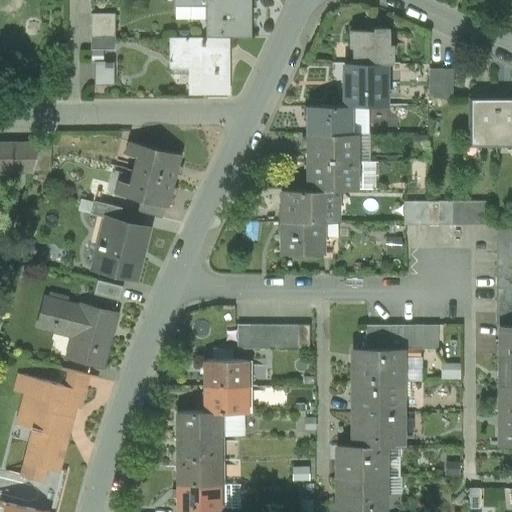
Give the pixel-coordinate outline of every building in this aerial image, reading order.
[(175,0),(175,4),(199,4),(198,0),(208,0),(208,38),(227,38),(249,38),(248,0),(175,0)] [(115,12),(90,12),(90,38),(115,38),(115,12)] [(379,30),(349,30),(349,47),(351,47),(351,63),(384,63),(391,63),(391,45),(387,45),(387,28),(379,28),(379,30)] [(115,38),(90,38),(90,50),(115,50),(115,38)] [(208,38),(171,38),(171,63),(195,63),(195,94),(227,94),(227,38),(208,38)] [(110,83),(110,60),(91,60),(91,83),(110,83)] [(351,63),(344,63),(344,105),(349,105),(384,105),(384,63),(351,63)] [(452,70),(427,70),(427,99),(452,100),(452,70)] [(489,98),(470,98),(470,144),(511,144),(511,98),(504,98),(501,95),(491,95),(489,98)] [(344,105),(307,105),(307,133),(349,133),(349,105),(344,105)] [(349,133),(307,133),(307,161),(351,161),(351,133),(349,133)] [(39,144),(0,143),(0,171),(32,171),(39,144)] [(51,171),(51,144),(39,144),(32,171),(51,171)] [(182,155),(139,144),(132,170),(175,181),(182,155)] [(351,161),(307,161),(307,189),(336,189),(374,189),(374,188),(375,161),(369,161),(352,161),(351,161)] [(175,181),(132,170),(126,196),(140,200),(166,207),(168,207),(175,181)] [(307,189),(281,189),(281,221),(322,221),(336,221),(336,189),(307,189)] [(166,207),(140,200),(138,212),(163,218),(166,207)] [(121,208),(93,201),(90,214),(103,218),(109,219),(110,217),(118,220),(121,208)] [(415,201),(403,201),(403,225),(415,225),(415,201)] [(427,201),(415,201),(415,225),(427,225),(427,201)] [(439,201),(427,201),(427,225),(439,225),(439,201)] [(451,201),(439,201),(439,225),(451,225),(451,201)] [(486,201),(451,201),(451,225),(486,225),(486,201)] [(118,220),(110,217),(109,219),(103,218),(91,266),(136,277),(149,227),(118,220)] [(322,221),(281,221),(281,253),(322,253),(322,221)] [(511,225),(495,225),(495,241),(511,241),(511,225)] [(511,241),(495,241),(495,253),(511,253),(511,241)] [(511,253),(495,253),(495,265),(511,264),(511,253)] [(511,264),(495,265),(495,277),(511,276),(511,264)] [(511,276),(495,277),(495,289),(511,288),(511,276)] [(122,286),(97,280),(93,294),(119,301),(122,286)] [(511,288),(495,289),(495,301),(511,300),(511,288)] [(115,312),(80,303),(79,306),(44,297),(37,326),(72,334),(66,356),(101,365),(109,336),(105,335),(111,314),(114,314),(115,312)] [(511,300),(495,301),(495,313),(511,312),(511,300)] [(511,312),(495,313),(495,325),(499,325),(511,324),(511,312)] [(249,324),(237,324),(237,348),(249,348),(249,324)] [(261,324),(249,324),(249,348),(261,348),(261,324)] [(273,324),(261,324),(261,348),(273,348),(273,324)] [(285,324),(273,324),(273,348),(285,348),(285,324)] [(297,324),(285,324),(285,348),(297,348),(297,324)] [(309,324),(297,324),(297,348),(309,348),(309,324)] [(511,324),(499,325),(499,355),(511,354),(511,324)] [(377,325),(365,325),(365,349),(377,349),(377,325)] [(389,325),(377,325),(377,349),(389,349),(389,325)] [(401,349),(401,325),(389,325),(389,349),(401,349)] [(413,325),(401,325),(401,349),(413,349),(413,325)] [(425,325),(413,325),(413,349),(425,349),(425,325)] [(437,325),(425,325),(425,349),(437,349),(437,325)] [(365,349),(353,349),(353,381),(401,381),(401,349),(389,349),(377,349),(365,349)] [(511,354),(499,355),(499,385),(511,384),(511,354)] [(246,361),(203,361),(203,386),(246,386),(246,361)] [(439,361),(438,376),(457,377),(457,362),(439,361)] [(89,375),(68,369),(65,381),(73,383),(72,388),(75,389),(70,406),(80,409),(89,375)] [(72,388),(19,375),(15,390),(25,393),(20,413),(36,417),(34,426),(31,425),(30,430),(42,433),(39,445),(30,443),(21,476),(41,482),(44,469),(57,472),(66,437),(63,436),(70,406),(75,389),(72,388)] [(401,381),(353,381),(353,413),(401,413),(401,381)] [(511,384),(499,385),(499,415),(511,414),(511,384)] [(246,386),(203,386),(203,411),(203,412),(218,412),(218,413),(243,413),(246,412),(246,386)] [(218,413),(218,412),(203,412),(203,411),(177,411),(177,436),(218,436),(218,435),(243,435),(243,413),(218,413)] [(401,413),(353,413),(353,445),(385,445),(401,445),(401,413)] [(511,414),(499,415),(499,445),(511,444),(511,414)] [(218,436),(177,436),(177,460),(218,460),(218,436)] [(353,445),(336,445),(336,477),(385,477),(385,445),(353,445)] [(218,460),(177,460),(177,484),(218,484),(218,460)] [(385,477),(336,477),(336,509),(385,509),(385,477)] [(0,500),(18,502),(19,480),(0,478),(0,500)] [(218,484),(177,484),(177,508),(209,508),(218,508),(219,507),(230,507),(230,484),(218,484)] [(464,486),(464,505),(477,506),(477,486),(464,486)]
